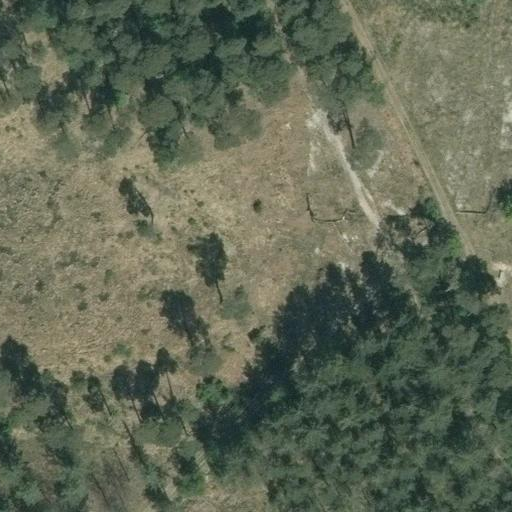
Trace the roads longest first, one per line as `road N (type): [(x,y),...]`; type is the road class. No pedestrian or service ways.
road 1 (unknown): [(273,0),(305,50),(459,401),(511,480)]
road 2 (track): [(138,511),(402,276),(465,233)]
road 3 (track): [(511,328),(351,0)]
road 4 (track): [(484,272),(498,0)]
